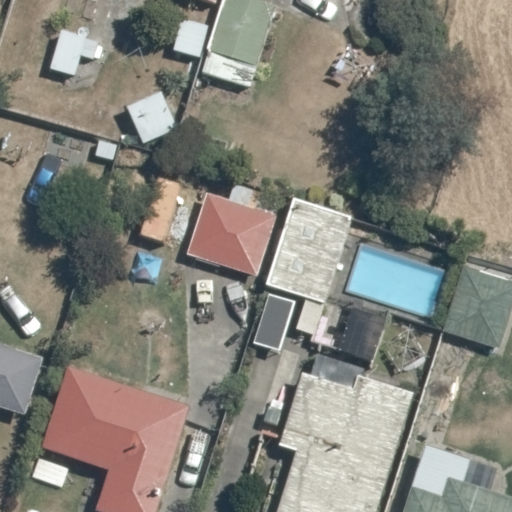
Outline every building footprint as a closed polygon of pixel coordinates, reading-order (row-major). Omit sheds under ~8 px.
[(168,0),(216,14),(220,0),(168,0)] [(220,0),(216,14),(216,17),(214,21),(184,13),(173,55),(203,64),(199,76),(255,91),(279,6),(256,0),(220,0)] [(47,72),(82,82),(87,66),(96,69),(103,47),(59,33),(47,72)] [(167,93),(130,107),(144,144),(181,131),(167,93)] [(279,215),(210,194),(190,262),(259,283),(279,215)] [(295,201),(267,291),(248,354),(283,365),(294,330),(318,338),(315,348),(368,364),(387,305),(333,288),(354,219),(295,201)] [(511,318),(511,284),(464,270),(445,334),(503,351),(511,318)] [(52,337),(0,322),(0,413),(1,410),(30,418),(52,337)] [(377,511),(415,396),(307,362),(280,448),(297,453),(278,511),(377,511)] [(158,511),(185,420),(189,406),(180,404),(70,372),(47,453),(113,472),(101,511),(158,511)] [(459,462),(433,451),(409,511),(511,511),(511,494),(500,490),(505,477),(459,462)]
